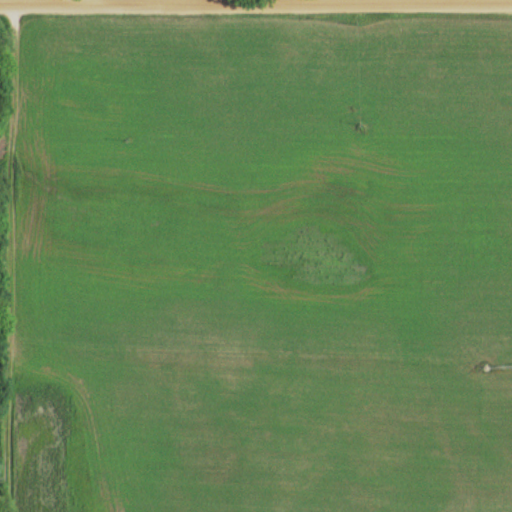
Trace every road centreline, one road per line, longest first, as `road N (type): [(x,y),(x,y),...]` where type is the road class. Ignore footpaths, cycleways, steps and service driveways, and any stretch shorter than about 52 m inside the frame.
road 1 (residential): [(511,2),(0,4)]
road 2 (track): [(14,4),(7,511)]
